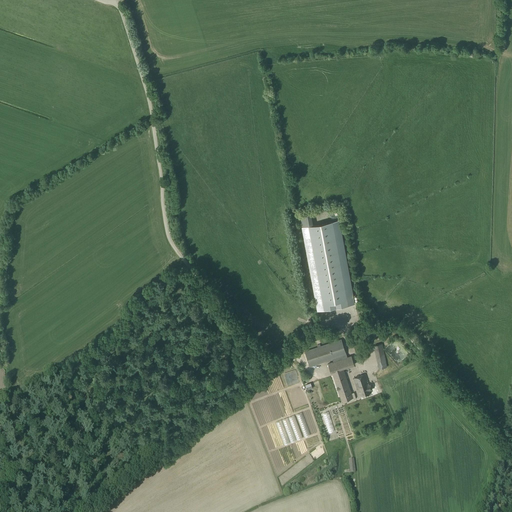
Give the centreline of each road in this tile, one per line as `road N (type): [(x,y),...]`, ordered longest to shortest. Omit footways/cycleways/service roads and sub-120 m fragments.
road 1 (unclassified): [(511,457),(396,331),(321,327),(92,511)]
road 2 (track): [(270,366),(173,248),(150,107),(116,0)]
